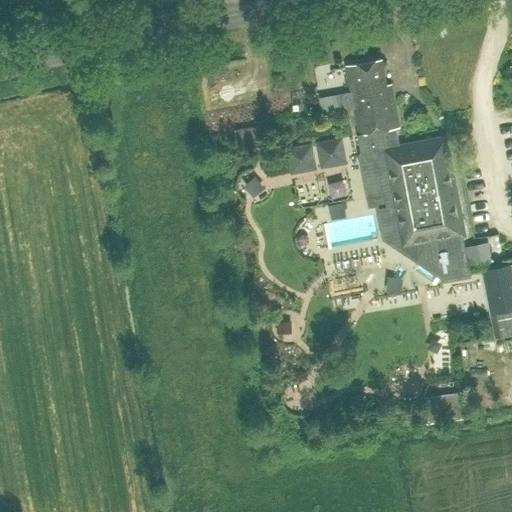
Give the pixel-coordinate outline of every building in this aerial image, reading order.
[(389,97),(382,59),(346,65),(359,135),(361,134),(364,152),(362,155),(369,195),(371,204),(378,203),(384,237),(446,279),(470,274),(470,273),(447,153),(442,154),(432,146),(431,141),(400,147),(396,128),(400,127),(394,96),(389,97)] [(323,169),(322,154),(303,155),(304,170),(323,169)] [(352,218),(333,222),(337,238),(356,234),(352,218)] [(466,248),(470,270),(493,265),(489,243),(466,248)] [(502,337),(511,334),(511,263),(481,270),(481,271),(495,338),(502,337)] [(417,285),(416,265),(398,266),(399,286),(417,285)] [(444,330),(447,350),(460,349),(457,328),(444,330)] [(470,418),(467,395),(459,396),(459,395),(424,400),(427,424),(470,418)]
